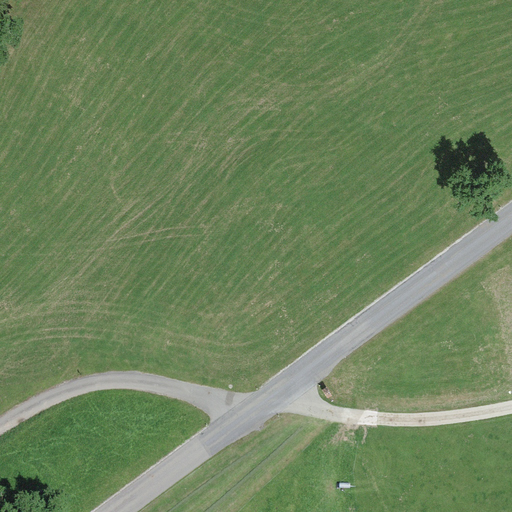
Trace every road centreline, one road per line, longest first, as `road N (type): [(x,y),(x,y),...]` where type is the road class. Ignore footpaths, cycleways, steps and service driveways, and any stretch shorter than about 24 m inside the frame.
road 1 (tertiary): [(511,219),(119,511)]
road 2 (track): [(248,417),(191,393),(118,380),(54,396),(0,426)]
